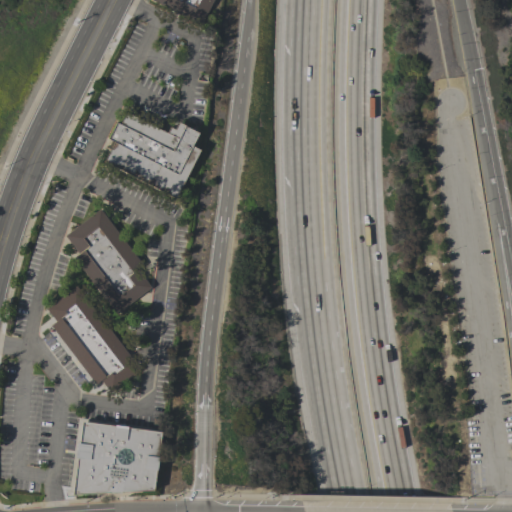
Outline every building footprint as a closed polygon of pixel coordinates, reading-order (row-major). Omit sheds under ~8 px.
[(213,0),(201,25),(151,0),(213,0)] [(200,149),(175,198),(104,161),(113,142),(107,138),(115,122),(119,124),(125,112),(166,133),(169,126),(174,129),(178,121),(185,125),(198,133),(192,145),(200,149)] [(142,265),(136,269),(150,287),(116,314),(73,257),(78,254),(64,235),(99,208),(142,265)] [(75,285),(139,370),(110,393),(100,380),(95,384),(50,325),(55,321),(46,308),(75,285)] [(72,495),(77,458),(74,458),(76,443),(79,443),(82,421),(114,425),(127,426),(127,427),(161,432),(157,457),(158,457),(156,470),(155,470),(153,490),(72,495)]
